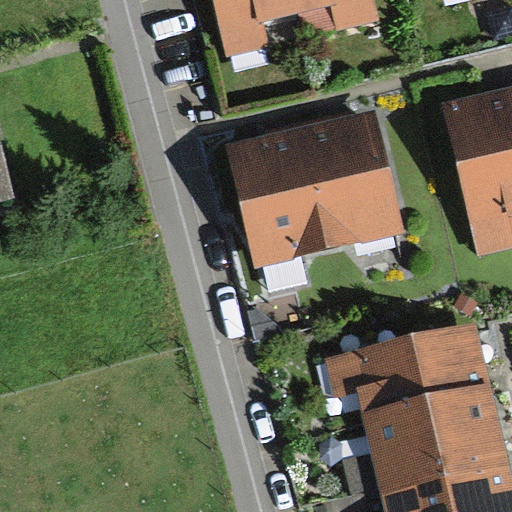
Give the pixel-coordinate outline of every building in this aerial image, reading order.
[(268,23),(303,14),(299,0),(215,0),(229,55),(273,45),(268,23)] [(299,0),(303,14),(331,7),(338,32),(382,21),(376,0),(299,0)] [(511,218),(511,215),(511,89),(511,86),(445,103),(480,253),(511,245),(511,218)] [(298,125),(328,251),(404,230),(374,107),(298,125)] [(256,268),(328,251),(298,125),(226,142),(256,268)] [(356,390),(362,414),(489,384),(474,325),(330,359),(338,394),(356,390)] [(508,463),(489,384),(362,414),(381,494),(508,463)] [(511,511),(511,479),(508,463),(381,494),(385,511),(511,511)]
